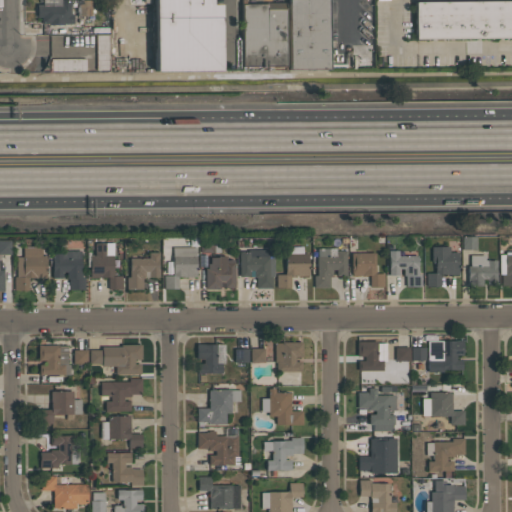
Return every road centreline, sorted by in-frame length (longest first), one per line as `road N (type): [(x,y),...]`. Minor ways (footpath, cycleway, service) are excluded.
road 1 (residential): [(169,322),(169,511),(13,495),(11,323)]
road 2 (residential): [(0,323),(511,317)]
road 3 (motorway): [(133,186),(511,184)]
road 4 (motorway): [(511,131),(150,131)]
road 5 (residential): [(494,511),(488,317)]
road 6 (residential): [(324,317),(330,511)]
road 7 (motorway): [(150,131),(0,120)]
road 8 (motorway): [(150,131),(0,132)]
road 9 (motorway): [(0,196),(133,186)]
road 10 (motorway): [(0,187),(133,186)]
